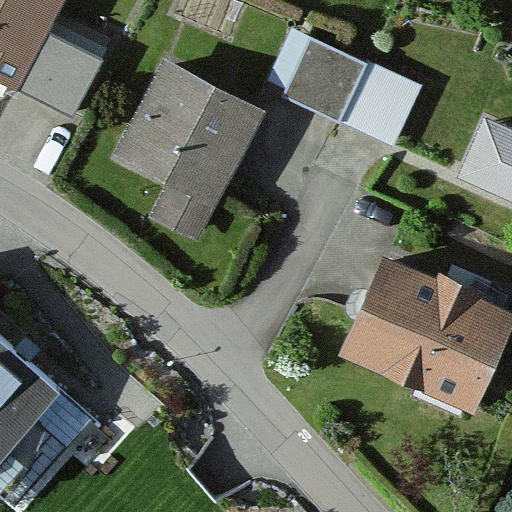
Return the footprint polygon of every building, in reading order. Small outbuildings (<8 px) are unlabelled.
[(69,0),(0,0),(0,74),(81,115),(110,55),(56,28),(69,0)] [(426,81),(306,26),(276,92),(396,146),(426,81)] [(275,109),(170,57),(121,153),(225,206),(275,109)] [(511,120),(487,110),(459,177),(511,199),(511,120)] [(511,322),(511,298),(389,247),(344,355),(476,410),(511,322)] [(101,415),(0,330),(0,493),(20,510),(101,415)]
